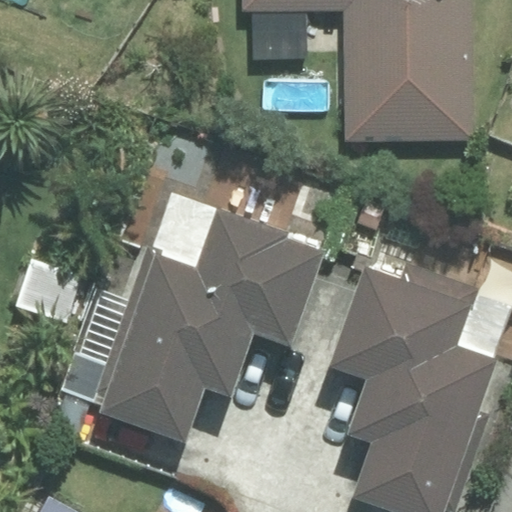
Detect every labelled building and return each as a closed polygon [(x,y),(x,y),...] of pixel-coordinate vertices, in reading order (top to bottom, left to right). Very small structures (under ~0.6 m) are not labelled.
[(250,0),(251,9),(313,8),(355,8),(356,135),(485,133),(483,0),(250,0)] [(180,190),(162,244),(110,402),(199,432),(219,372),(252,383),(273,320),(309,332),(341,235),(225,197),(223,204),(180,190)] [(361,426),(388,434),(371,491),(440,511),(460,511),(511,344),(511,339),(475,328),(490,278),(380,244),(345,358),(379,368),(361,426)] [(89,262),(36,252),(27,300),(80,310),(89,262)] [(112,511),(58,485),(44,511),(112,511)]
